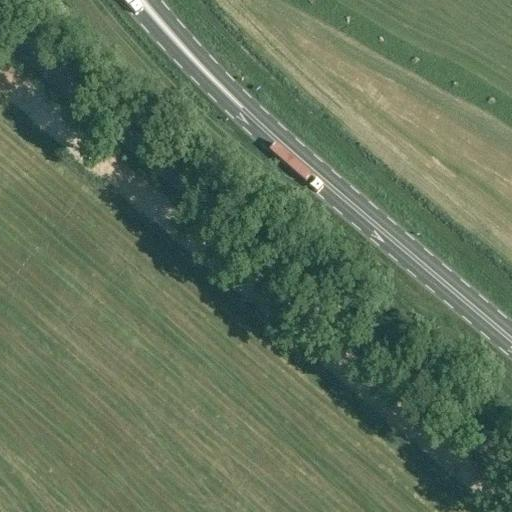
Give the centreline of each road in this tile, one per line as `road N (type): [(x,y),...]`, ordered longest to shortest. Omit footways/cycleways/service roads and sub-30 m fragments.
road 1 (primary): [(511,340),(241,109)]
road 2 (primary): [(126,0),(220,100),(241,109)]
road 3 (primary): [(241,109),(152,0)]
